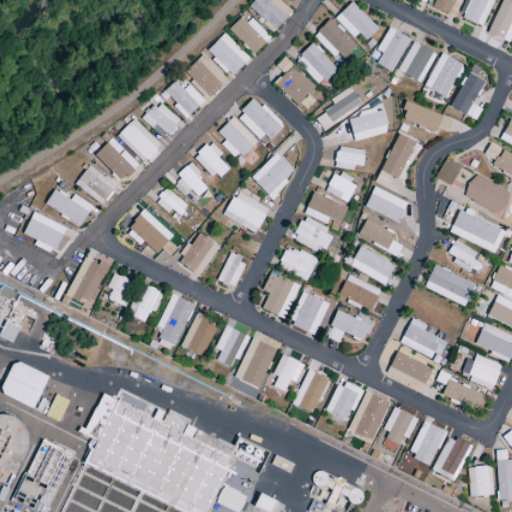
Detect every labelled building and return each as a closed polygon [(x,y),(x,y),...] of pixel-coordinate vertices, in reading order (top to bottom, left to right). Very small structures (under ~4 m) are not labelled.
[(253,0),(248,9),(259,16),(256,22),(274,34),(290,10),(275,0),(253,0)] [(462,0),(434,0),(431,8),(454,18),(462,0)] [(469,0),(461,19),(481,27),(492,0),(469,0)] [(511,2),(504,0),(499,0),(488,36),(510,42),(511,36),(511,2)] [(357,34),(365,42),(377,29),(350,2),(333,20),(353,38),(357,34)] [(227,29),(251,55),(268,40),(244,14),(227,29)] [(333,57),(337,54),(343,60),(356,46),(328,20),(312,37),(333,57)] [(376,51),(381,53),(375,65),(391,73),(408,39),(387,28),(376,51)] [(204,53),(230,78),(248,59),(222,34),(204,53)] [(397,73),(421,83),(433,53),(409,43),(397,73)] [(335,69),(311,44),(294,61),(318,86),(335,69)] [(422,86),(443,98),(461,65),(440,54),(422,86)] [(226,82),(201,56),(182,73),(195,86),(196,85),(208,98),(226,82)] [(273,84),(296,106),(314,88),(283,58),(274,66),(282,74),(273,84)] [(483,82),(466,73),(449,107),(475,121),(480,110),(471,105),(483,82)] [(174,106),(172,108),(184,120),(203,101),(187,85),(182,90),(174,81),(162,93),(174,106)] [(333,107),(314,117),(320,128),(360,107),(350,88),(329,99),(333,107)] [(264,145),(282,128),(254,99),(236,116),(264,145)] [(141,120),(162,140),(179,123),(157,102),(141,120)] [(401,120),(434,133),(437,128),(447,132),(451,120),(404,102),(400,111),(404,112),(401,120)] [(347,120),(352,142),(387,133),(381,108),(357,114),(358,117),(347,120)] [(220,145),(235,161),(255,142),(232,117),(216,133),(224,141),(220,145)] [(159,146),(133,119),(116,136),(141,163),(159,146)] [(498,142),(511,147),(511,122),(507,121),(498,142)] [(414,143),(397,134),(379,172),(396,180),(414,143)] [(121,183),(137,164),(109,139),(93,157),(121,183)] [(221,154),(210,142),(193,158),(213,180),(226,168),(217,158),(221,154)] [(498,151),(489,144),(482,154),(491,161),(498,151)] [(334,169),(352,170),(353,166),(362,167),(363,150),(335,148),(334,169)] [(491,167),(511,178),(511,156),(500,150),(491,167)] [(249,179),(270,200),(288,183),(284,179),(292,171),(275,153),(249,179)] [(433,178),(449,187),(460,168),(445,159),(433,178)] [(175,176),(179,180),(173,186),(182,196),(189,190),(196,197),(205,189),(195,177),(199,174),(189,163),(175,176)] [(114,186),(88,166),(74,184),(100,204),(114,186)] [(323,193),(346,203),(355,183),(333,173),(323,193)] [(497,216),(509,195),(474,175),(462,196),(497,216)] [(363,209),(397,223),(406,202),(371,188),(363,209)] [(178,216),(186,207),(166,189),(154,202),(167,214),(171,210),(178,216)] [(91,206),(72,196),(70,199),(52,190),(43,207),(80,226),(91,206)] [(267,210),(236,192),(222,216),(253,234),(267,210)] [(325,224),(327,219),(339,224),(346,207),(311,193),(302,215),(325,224)] [(171,237),(144,211),(124,232),(139,247),(143,242),(155,254),(171,237)] [(64,228),(32,213),(21,234),(35,241),(32,246),(51,255),(64,228)] [(503,230),(456,213),(448,235),(495,252),(503,230)] [(302,219),(291,240),(322,255),(333,233),(302,219)] [(395,257),(401,247),(390,241),(393,235),(365,220),(356,236),(395,257)] [(218,247),(198,234),(189,246),(187,245),(175,262),(197,277),(218,247)] [(480,265),(472,261),(476,253),(453,241),(447,254),(454,258),(451,263),(474,275),(480,265)] [(305,283),(316,261),(286,246),(275,267),(305,283)] [(348,267),(383,285),(393,266),(358,247),(348,267)] [(232,289),(245,262),(228,254),(215,281),(232,289)] [(64,296),(78,303),(80,299),(88,303),(105,268),(83,257),(64,296)] [(422,288),(464,307),(474,285),(433,266),(422,288)] [(511,273),(498,267),(488,288),(506,296),(506,297),(511,299),(511,273)] [(267,294),(260,309),(282,320),(297,287),(269,273),(260,291),(267,294)] [(122,307),(132,282),(111,275),(106,289),(110,290),(106,301),(122,307)] [(337,296),(370,310),(379,290),(346,276),(337,296)] [(154,312),(162,295),(140,285),(127,314),(144,321),(149,310),(154,312)] [(192,305),(169,295),(156,328),(161,330),(157,340),(175,347),(192,305)] [(486,318),(511,328),(511,304),(495,297),(486,318)] [(450,315),(423,303),(415,320),(429,326),(432,320),(445,326),(450,315)] [(337,344),(342,334),(362,343),(369,326),(336,311),(324,338),(337,344)] [(179,347),(201,357),(217,323),(196,313),(179,347)] [(423,332),(425,327),(411,319),(398,343),(429,360),(433,353),(439,356),(445,344),(423,332)] [(0,334),(0,338),(11,343),(18,328),(5,323),(0,334)] [(508,362),(511,351),(511,337),(482,325),(473,347),(508,362)] [(247,337),(223,327),(214,349),(219,352),(215,362),(228,367),(232,359),(237,361),(247,337)] [(275,350),(250,339),(233,378),(257,389),(275,350)] [(420,391),(431,369),(395,352),(385,374),(420,391)] [(283,392),(289,380),(295,382),(302,365),(280,355),(271,375),(276,377),(272,387),(283,392)] [(472,362),(465,359),(459,373),(469,377),(467,381),(490,391),(500,366),(474,356),(472,362)] [(12,362),(0,389),(0,394),(33,409),(47,377),(12,362)] [(326,379),(306,370),(291,406),(311,414),(326,379)] [(479,413),(486,397),(447,380),(440,395),(479,413)] [(324,413),(347,422),(359,391),(336,382),(324,413)] [(372,441),(386,402),(362,393),(348,432),(372,441)] [(205,511),(209,511),(231,461),(227,459),(224,467),(215,463),(220,452),(190,439),(195,429),(187,426),(189,420),(166,410),(164,414),(155,411),(152,418),(99,394),(81,435),(96,442),(87,460),(205,511)] [(68,401),(54,395),(45,417),(58,423),(68,401)] [(381,430),(387,433),(384,439),(397,446),(402,437),(406,439),(416,419),(393,407),(381,430)] [(414,455),(412,460),(428,467),(444,432),(422,422),(408,452),(414,455)] [(500,438),(511,453),(511,431),(511,430),(500,438)] [(447,436),(430,471),(452,481),(468,446),(447,436)] [(232,459),(259,472),(268,452),(237,437),(232,448),(237,450),(232,459)] [(14,503),(37,511),(46,511),(70,451),(39,439),(14,503)] [(511,499),(511,460),(506,461),(505,451),(495,451),(497,500),(511,499)] [(466,469),(469,498),(492,495),(489,466),(466,469)] [(234,511),(239,511),(245,496),(221,488),(215,505),(234,511)] [(270,511),(274,501),(258,494),(253,506),(267,511),(270,511)]
